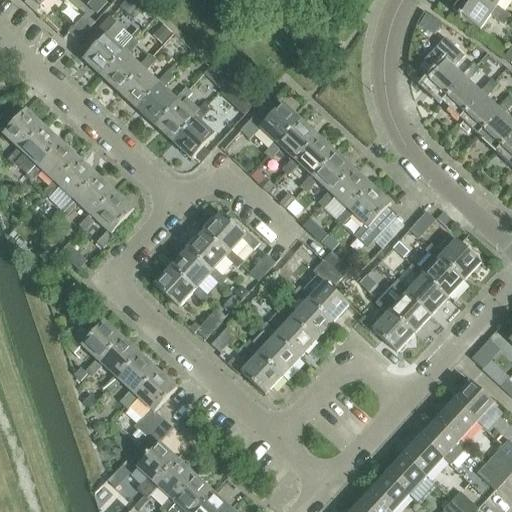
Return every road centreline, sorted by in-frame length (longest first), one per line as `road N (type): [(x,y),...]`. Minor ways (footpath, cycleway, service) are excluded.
road 1 (residential): [(279,440),(109,282),(179,206),(0,36)]
road 2 (unclassified): [(399,0),(379,32),(385,104),(412,148),(511,243)]
road 3 (residential): [(279,440),(354,360),(401,404)]
road 4 (residential): [(401,404),(511,289)]
